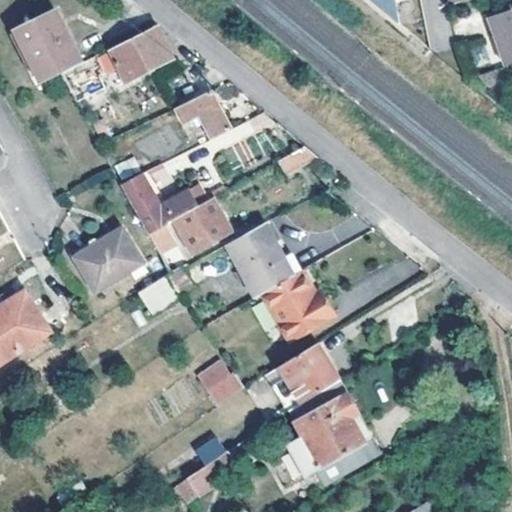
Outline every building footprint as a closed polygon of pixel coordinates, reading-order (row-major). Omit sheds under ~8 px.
[(368,0),(381,11),(391,2),(391,0),(368,0)] [(391,2),(381,11),(393,21),(391,2)] [(504,65),(511,62),(511,9),(488,18),(504,65)] [(57,12),(39,20),(61,73),(83,61),(57,12)] [(61,73),(39,20),(17,30),(41,83),(61,73)] [(160,28),(113,50),(127,79),(174,56),(160,28)] [(482,43),(470,47),(477,67),(490,62),(482,43)] [(61,73),(71,91),(98,77),(109,71),(99,53),(83,61),(61,73)] [(200,116),(212,138),(231,128),(210,90),(207,91),(181,104),(178,106),(186,123),(200,116)] [(305,145),(280,160),(287,172),(316,155),(314,153),(305,145)] [(144,172),(154,191),(172,182),(162,162),(144,172)] [(175,218),(198,206),(189,189),(162,205),(143,173),(122,184),(149,233),(165,224),(175,218)] [(198,206),(175,218),(195,253),(233,231),(214,196),(198,206)] [(165,224),(149,233),(171,272),(187,263),(165,224)] [(228,245),(240,266),(278,244),(267,224),(228,245)] [(122,229),(78,257),(97,289),(141,261),(122,229)] [(295,273),(278,244),(240,266),(256,294),(262,292),(295,273)] [(290,340),(328,316),(314,293),(301,270),(295,273),(262,292),(290,340)] [(137,292),(149,315),(177,300),(165,276),(137,292)] [(0,361),(50,329),(20,283),(0,295),(0,361)] [(321,289),(314,293),(328,316),(335,313),(321,289)] [(254,306),(263,331),(275,326),(265,302),(254,306)] [(303,401),(342,377),(319,341),(280,365),(303,401)] [(221,361),(200,376),(218,404),(244,388),(234,375),(232,376),(221,361)] [(381,453),(372,435),(366,439),(352,415),(359,411),(347,390),(295,419),(304,435),(277,450),(293,479),(315,468),(324,485),(381,453)] [(372,435),(359,411),(352,415),(366,439),(372,435)] [(218,437),(197,451),(207,465),(227,452),(218,437)] [(229,451),(227,452),(207,465),(219,483),(241,468),(229,451)] [(201,495),(219,483),(207,465),(189,478),(201,495)] [(441,511),(430,496),(403,511),(441,511)]
